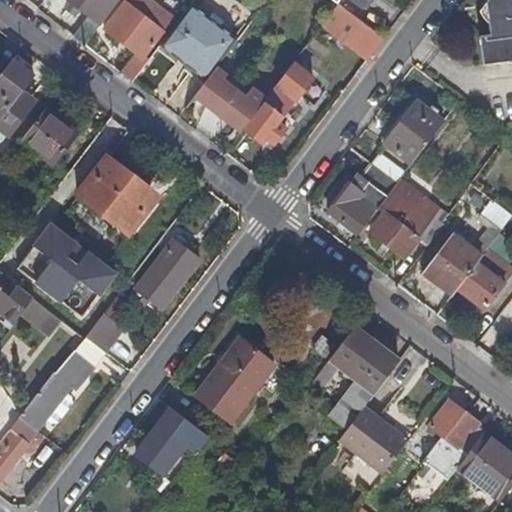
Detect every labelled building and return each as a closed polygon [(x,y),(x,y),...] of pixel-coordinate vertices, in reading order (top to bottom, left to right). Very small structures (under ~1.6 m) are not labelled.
[(69,39),(82,50),(116,5),(108,0),(59,0),(84,18),(69,39)] [(342,0),(356,10),(362,0),(342,0)] [(473,44),(477,73),(511,68),(511,0),(489,0),(480,12),(484,43),(473,44)] [(133,57),(142,63),(161,37),(123,8),(103,34),(133,57)] [(379,42),(334,8),(317,30),(362,64),(379,42)] [(155,51),(203,87),(235,45),(188,9),(155,51)] [(118,77),(129,85),(144,65),(142,63),(133,57),(118,77)] [(11,63),(0,77),(0,104),(8,111),(20,95),(32,79),(11,63)] [(278,87),(306,109),(322,83),(294,63),(278,87)] [(199,107),(238,136),(257,111),(218,82),(199,107)] [(271,91),(260,107),(261,108),(278,121),(290,105),(271,91)] [(0,137),(6,142),(34,106),(20,95),(8,111),(0,104),(0,137)] [(379,146),(408,168),(441,125),(412,103),(379,146)] [(278,121),(261,108),(242,134),(258,146),(262,141),(272,148),(284,133),(280,130),(284,125),(278,121)] [(40,111),(15,144),(49,169),(74,137),(40,111)] [(398,181),(401,178),(375,158),(369,166),(366,165),(349,188),(347,187),(325,215),(356,238),(375,213),(398,181)] [(145,192),(104,161),(70,204),(108,233),(114,225),(126,234),(140,214),(133,208),(145,192)] [(398,181),(375,213),(386,221),(415,243),(426,252),(435,241),(442,232),(444,230),(440,227),(431,221),(403,199),(409,190),(398,181)] [(153,198),(145,192),(133,208),(140,214),(153,198)] [(506,227),(511,219),(492,204),(479,221),(489,229),(471,254),(442,232),(435,241),(444,247),(422,277),(452,299),(457,293),(476,266),(506,227)] [(431,221),(440,227),(447,219),(438,212),(431,221)] [(415,243),(386,221),(372,240),(401,262),(415,243)] [(46,229),(14,272),(78,320),(111,277),(46,229)] [(173,242),(134,293),(159,311),(197,260),(173,242)] [(476,266),(457,293),(484,313),(504,287),(476,266)] [(0,279),(0,307),(17,321),(31,302),(0,279)] [(99,319),(84,339),(102,353),(117,333),(99,319)] [(352,331),(328,362),(361,387),(350,402),(361,410),(395,364),(352,331)] [(12,334),(1,348),(21,362),(31,349),(12,334)] [(332,346),(321,337),(310,349),(323,358),(332,346)] [(77,338),(0,440),(0,479),(1,480),(96,352),(82,341),(77,338)] [(237,342),(192,401),(230,430),(275,370),(237,342)] [(440,439),(458,452),(478,426),(449,404),(430,431),(440,439)] [(407,444),(361,410),(337,441),(383,476),(400,453),(407,444)] [(206,439),(171,412),(159,428),(183,446),(194,455),(206,439)] [(183,446),(159,428),(136,457),(148,467),(154,459),(166,468),(183,446)] [(407,444),(400,453),(411,460),(418,451),(415,449),(422,440),(415,434),(407,444)] [(465,457),(455,471),(497,503),(502,497),(510,486),(511,483),(511,457),(482,435),(465,457)] [(421,463),(446,482),(455,471),(465,457),(458,452),(440,439),(421,463)] [(232,466),(221,458),(215,467),(226,475),(232,466)] [(511,487),(510,486),(502,497),(511,505),(511,487)] [(302,511),(290,503),(283,511),(302,511)]
